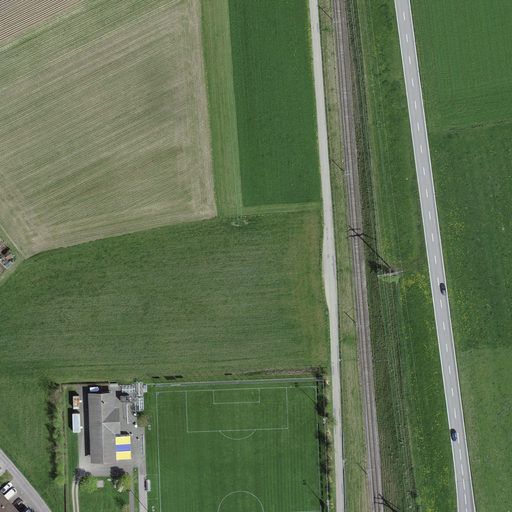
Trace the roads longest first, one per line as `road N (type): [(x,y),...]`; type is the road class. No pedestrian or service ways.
road 1 (secondary): [(469,511),(402,0)]
road 2 (unclassified): [(314,0),(341,511)]
